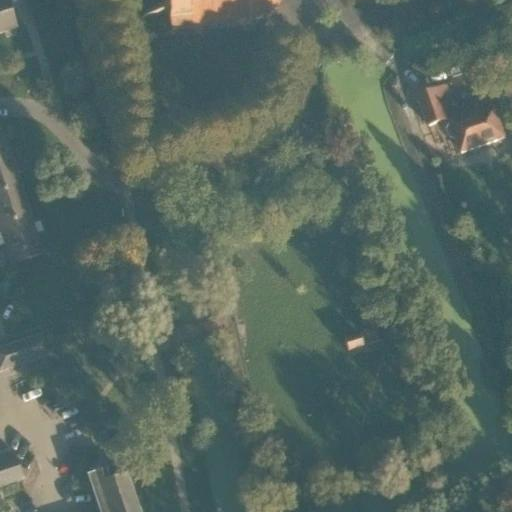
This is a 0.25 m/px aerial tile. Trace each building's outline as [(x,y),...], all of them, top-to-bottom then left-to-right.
[(0,0),(0,33),(16,29),(6,0),(0,0)] [(166,0),(171,31),(264,20),(266,19),(277,8),(278,6),(276,0),(166,0)] [(464,66),(471,84),(507,70),(501,52),(464,66)] [(460,110),(451,85),(418,97),(429,128),(449,119),(462,154),(506,139),(492,99),(460,110)] [(0,168),(13,164),(3,133),(0,134),(0,168)] [(0,201),(22,194),(13,164),(0,168),(0,201)] [(0,232),(1,234),(32,224),(22,194),(0,201),(0,232)] [(42,255),(32,224),(1,234),(0,234),(0,247),(4,246),(10,265),(42,255)] [(382,342),(373,311),(362,314),(367,331),(364,332),(366,337),(368,337),(371,345),(382,342)] [(0,372),(51,355),(44,335),(0,349),(0,372)] [(363,348),(360,337),(345,341),(348,352),(363,348)] [(397,432),(370,444),(377,461),(404,449),(397,432)] [(0,511),(136,511),(125,478),(108,484),(104,473),(88,478),(99,511),(0,511),(0,487),(21,480),(11,451),(0,455),(0,511)] [(296,467),(282,459),(271,466),(270,480),(281,488),(293,484),(297,476),(296,467)]
